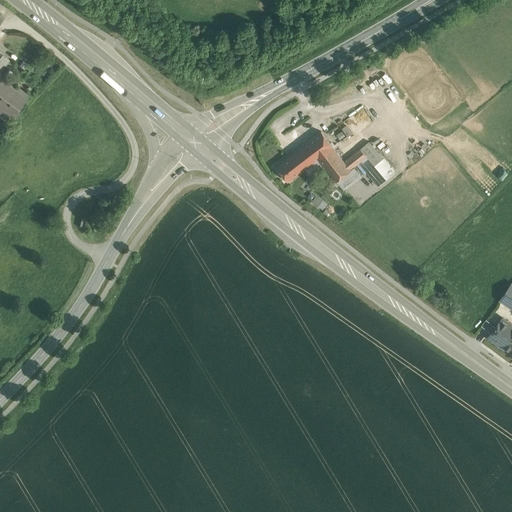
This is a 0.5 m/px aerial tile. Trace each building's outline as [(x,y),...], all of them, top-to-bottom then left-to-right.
[(0,52),(0,70),(9,59),(0,52)] [(0,74),(0,115),(10,123),(30,97),(0,74)] [(294,152),(277,166),(288,181),(306,168),(318,158),(333,147),(333,146),(321,131),(294,152)] [(370,141),(360,149),(367,157),(359,163),(367,172),(379,186),(396,172),(384,158),(370,141)] [(344,161),(333,147),(318,158),(336,181),(351,170),(351,169),(344,161)] [(360,149),(344,161),(351,169),(359,163),(367,157),(360,149)] [(501,181),(510,174),(494,154),(485,161),(501,181)] [(313,165),(307,170),(311,175),(317,170),(313,165)] [(511,325),(502,318),(488,336),(511,354),(511,325)]
